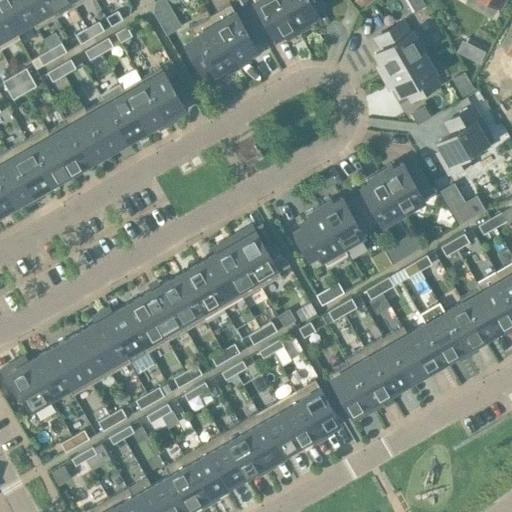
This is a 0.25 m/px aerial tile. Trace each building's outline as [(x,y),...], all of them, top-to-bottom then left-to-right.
[(21,0),(0,0),(0,6),(18,38),(19,37),(17,33),(33,23),(35,28),(37,27),(21,0)] [(46,0),(21,0),(37,27),(55,16),(46,0)] [(71,0),(46,0),(55,16),(56,15),(54,11),(70,2),(73,6),(74,5),(71,0)] [(153,0),(152,10),(158,20),(174,11),(166,0),(153,0)] [(255,3),(246,9),(261,35),(271,30),(274,36),(283,31),(286,36),(298,29),(280,0),(253,0),(254,0),(255,3)] [(280,0),(298,29),(310,22),(307,18),(315,13),(311,6),(322,0),(321,0),(280,0)] [(209,15),(237,64),(249,57),(246,52),(255,47),(251,41),(261,35),(246,9),(236,14),(230,3),(209,15)] [(0,6),(0,47),(18,38),(0,6)] [(110,25),(122,18),(117,9),(105,16),(110,25)] [(237,64),(209,15),(188,27),(195,38),(185,44),(200,70),(210,64),(214,71),(223,66),(225,71),(237,64)] [(86,27),(92,36),(103,29),(98,20),(86,27)] [(382,74),(422,51),(410,30),(407,32),(401,22),(375,37),(381,47),(374,51),(379,60),(375,62),(382,74)] [(114,32),(120,41),(131,35),(126,25),(114,32)] [(75,33),(80,43),(92,36),(86,27),(75,33)] [(96,43),(101,52),(113,45),(107,36),(96,43)] [(49,48),(54,57),(66,51),(61,42),(49,48)] [(84,50),(89,59),(101,52),(96,43),(84,50)] [(473,45),(468,56),(479,62),(484,51),(473,45)] [(37,55),(42,64),(54,57),(49,48),(37,55)] [(431,73),(434,71),(422,51),(382,74),(389,86),(393,84),(398,92),(404,88),(410,99),(437,84),(431,73)] [(58,64),(63,74),(75,67),(70,58),(58,64)] [(46,71),(52,80),(63,74),(58,64),(46,71)] [(160,66),(140,77),(163,117),(183,106),(160,66)] [(19,82),(31,76),(25,67),(14,73),(19,82)] [(2,80),(7,89),(19,82),(14,73),(2,80)] [(19,82),(24,91),(36,85),(31,76),(19,82)] [(140,77),(122,88),(145,128),(163,117),(140,77)] [(7,89),(9,93),(12,98),(24,91),(19,82),(7,89)] [(122,88),(103,99),(126,139),(145,128),(122,88)] [(83,105),(82,105),(107,150),(126,139),(103,99),(85,109),(83,105)] [(82,105),(63,116),(88,160),(107,150),(82,105)] [(446,121),(452,132),(437,140),(442,149),(437,152),(449,172),(469,160),(464,153),(493,136),(481,115),(478,117),(472,106),(446,121)] [(46,126),(44,127),(70,171),(88,160),(63,116),(62,117),(64,121),(48,130),(46,126)] [(44,127),(25,138),(51,182),(70,171),(44,127)] [(25,138),(7,148),(32,193),(51,182),(25,138)] [(7,148),(0,152),(0,180),(13,203),(32,193),(7,148)] [(378,169),(402,210),(422,198),(420,195),(431,189),(416,163),(405,169),(401,162),(393,167),(390,162),(378,169)] [(379,219),(381,222),(402,210),(378,169),(366,176),(369,181),(360,186),(364,193),(355,198),(370,224),(379,219)] [(0,180),(0,211),(13,203),(0,180)] [(343,248),(344,247),(364,236),(360,230),(370,224),(355,198),(345,204),(341,197),(333,202),(330,197),(318,204),(343,248)] [(343,248),(318,204),(306,211),(309,216),(300,221),(304,227),(294,233),(308,259),(319,253),(325,264),(346,252),(344,247),(343,248)] [(501,211),(490,217),(495,226),(506,220),(501,211)] [(483,233),(495,226),(490,217),(478,224),(477,224),(483,233)] [(243,237),(235,241),(260,285),(280,274),(252,225),(240,232),(243,237)] [(463,232),(452,239),(457,248),(469,241),(463,232)] [(445,255),(457,248),(452,239),(440,246),(445,255)] [(215,253),(216,252),(242,296),(260,285),(235,241),(227,246),(224,241),(212,248),(215,253)] [(223,307),(242,296),(216,252),(215,253),(197,263),(223,307)] [(426,254),(414,260),(419,269),(431,262),(426,254)] [(408,276),(419,269),(414,260),(402,267),(408,276)] [(511,299),(511,261),(495,271),(511,299)] [(204,318),(223,307),(197,263),(179,274),(204,318)] [(511,299),(495,271),(477,282),(505,330),(511,325),(511,299)] [(185,329),(204,318),(179,274),(160,284),(185,329)] [(388,275),(376,282),(382,291),(393,284),(388,275)] [(337,282),(316,294),(322,303),(342,291),(337,282)] [(370,298),(382,291),(376,282),(364,289),(370,298)] [(503,331),(505,330),(477,282),(475,282),(477,287),(460,297),(483,336),(500,326),(503,331)] [(166,339),(185,329),(160,284),(141,295),(166,339)] [(147,351),(166,339),(141,295),(122,306),(143,342),(142,342),(147,351)] [(339,304),(344,313),(356,306),(351,297),(339,304)] [(464,347),(483,336),(460,297),(459,297),(461,302),(444,312),(464,347)] [(332,319),(344,313),(339,304),(327,310),(332,319)] [(122,306),(103,317),(124,353),(125,352),(130,361),(147,351),(142,342),(143,342),(122,306)] [(277,314),(284,325),(293,320),(294,319),(287,308),(277,314)] [(445,358),(464,347),(444,312),(425,323),(445,358)] [(125,352),(124,353),(103,317),(84,328),(110,372),(130,361),(125,352)] [(271,320),(259,327),(265,336),(276,330),(271,320)] [(310,320),(298,327),(303,336),(315,329),(310,320)] [(426,369),(445,358),(425,323),(407,333),(402,324),(401,325),(426,369)] [(408,380),(426,369),(401,325),(382,336),(408,380)] [(253,343),(265,336),(259,327),(247,334),(253,343)] [(84,328),(66,339),(91,383),(110,372),(84,328)] [(389,390),(408,380),(382,336),(364,347),(389,390)] [(283,345),(279,338),(269,344),(273,351),(283,345)] [(47,349),(70,389),(69,390),(71,394),(91,383),(66,339),(47,349)] [(234,342),(222,349),(227,358),(239,351),(234,342)] [(273,351),(269,344),(258,350),(262,357),(273,351)] [(370,401),(389,390),(364,347),(345,358),(370,401)] [(47,349),(28,360),(51,400),(69,390),(70,389),(47,349)] [(215,365),(227,358),(222,349),(210,356),(215,365)] [(362,406),(370,401),(345,358),(344,358),(346,362),(328,373),(353,418),(365,411),(362,406)] [(246,366),(242,359),(231,365),(235,372),(246,366)] [(18,388),(32,412),(51,400),(28,360),(4,374),(13,391),(18,388)] [(196,364),(184,370),(189,379),(201,373),(196,364)] [(235,372),(231,365),(221,371),(225,378),(235,372)] [(178,386),(189,379),(184,370),(173,377),(178,386)] [(338,420),(314,378),(295,389),(319,431),(338,420)] [(208,388),(204,381),(194,387),(198,394),(208,388)] [(158,385),(146,392),(152,401),(164,395),(158,385)] [(187,400),(198,394),(194,387),(183,393),(187,400)] [(319,431),(295,389),(276,400),(300,442),(319,431)] [(140,408),(152,401),(146,392),(134,399),(140,408)] [(300,442),(276,400),(257,411),(281,453),(300,442)] [(171,409),(167,402),(156,408),(160,415),(171,409)] [(109,414),(114,423),(126,416),(121,407),(109,414)] [(150,421),(160,415),(156,408),(146,414),(150,421)] [(281,453),(257,411),(238,421),(263,463),(281,453)] [(102,430),(114,423),(109,414),(97,420),(102,430)] [(263,463),(238,421),(220,432),(244,474),(263,463)] [(133,431),(129,424),(119,430),(123,437),(133,431)] [(83,429),(71,435),(77,444),(88,438),(83,429)] [(112,443),(123,437),(119,430),(108,436),(112,443)] [(244,474),(220,432),(201,443),(225,485),(244,474)] [(65,451),(77,444),(71,435),(60,442),(65,451)] [(225,485),(201,443),(182,454),(206,496),(225,485)] [(96,453),(92,446),(81,452),(85,459),(96,453)] [(75,465),(85,459),(81,452),(71,458),(75,465)] [(206,496),(182,454),(164,464),(188,506),(206,496)] [(178,511),(188,506),(164,464),(163,465),(168,473),(150,483),(165,511),(178,511)] [(165,511),(150,483),(147,485),(132,494),(127,485),(126,486),(141,511),(165,511)] [(141,511),(126,486),(107,497),(116,511),(141,511)] [(116,511),(107,497),(88,508),(90,511),(116,511)]
